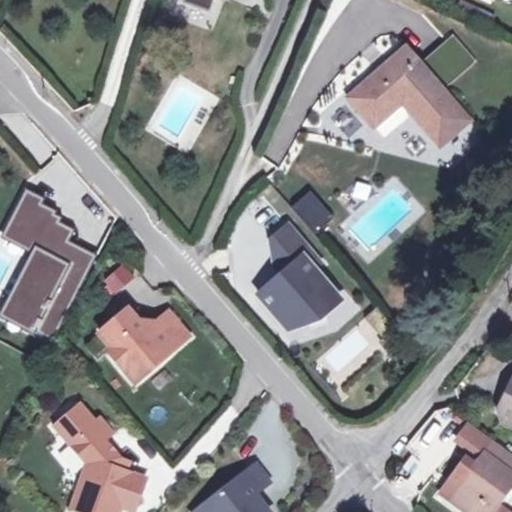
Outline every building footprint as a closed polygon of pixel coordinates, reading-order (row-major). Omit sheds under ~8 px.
[(183,0),(204,9),(207,0),(183,0)] [(397,104),(435,148),(463,123),(400,53),(344,103),(368,130),(397,104)] [(41,202),(27,195),(4,239),(30,252),(0,312),(0,321),(32,338),(35,332),(52,340),(94,257),(65,243),(70,233),(55,226),(58,221),(52,217),(41,202)] [(319,202),(303,208),(311,230),(328,224),(319,202)] [(316,268),(283,230),(266,245),(271,273),(278,281),(275,283),(279,288),(274,292),(266,292),(254,301),(285,336),(303,328),(301,322),(318,316),(321,318),(336,304),(309,274),(316,268)] [(121,259),(104,276),(114,286),(131,270),(121,259)] [(120,313),(92,338),(105,353),(102,356),(120,374),(128,366),(139,378),(182,339),(161,314),(139,335),(120,313)] [(301,322),(303,328),(306,335),(325,328),(321,318),(318,316),(301,322)] [(128,366),(120,374),(131,387),(139,378),(128,366)] [(511,434),(511,377),(494,416),(499,429),(511,434)] [(207,458),(242,416),(229,405),(194,448),(207,458)] [(73,406),(59,420),(62,423),(53,432),(60,439),(89,467),(78,494),(72,511),(75,511),(118,511),(120,507),(134,511),(145,480),(124,473),(119,471),(121,464),(103,444),(90,430),(93,427),(73,406)] [(93,427),(90,430),(103,444),(111,436),(98,422),(93,427)] [(458,452),(479,465),(490,449),(469,435),(458,452)] [(511,462),(490,449),(479,465),(474,474),(451,509),(455,511),(498,511),(511,491),(511,462)] [(267,480),(252,463),(204,503),(211,511),(270,511),(259,499),(256,501),(252,497),(252,492),(267,480)] [(404,481),(414,469),(406,463),(396,475),(404,481)] [(474,474),(464,468),(441,502),(451,509),(474,474)] [(211,511),(204,503),(193,511),(211,511)]
